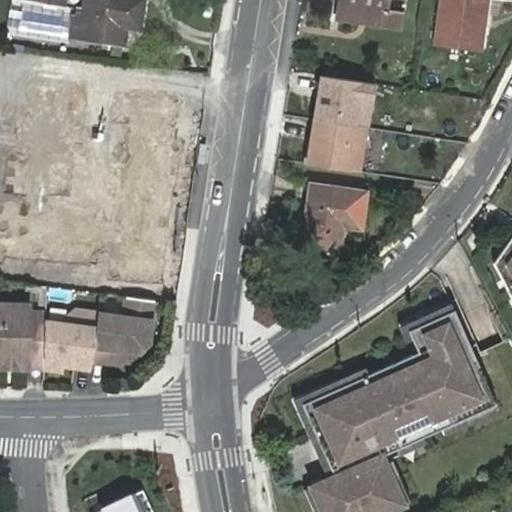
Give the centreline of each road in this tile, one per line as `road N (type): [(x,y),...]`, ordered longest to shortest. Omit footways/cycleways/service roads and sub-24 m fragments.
road 1 (residential): [(206,388),(270,360),(385,279),(439,228),(511,121)]
road 2 (secondary): [(206,388),(263,0)]
road 3 (unknown): [(248,93),(0,75)]
road 4 (residential): [(206,388),(170,409),(25,416)]
road 5 (unknown): [(255,47),(188,33),(141,0)]
road 6 (secondary): [(224,511),(206,430),(206,388)]
